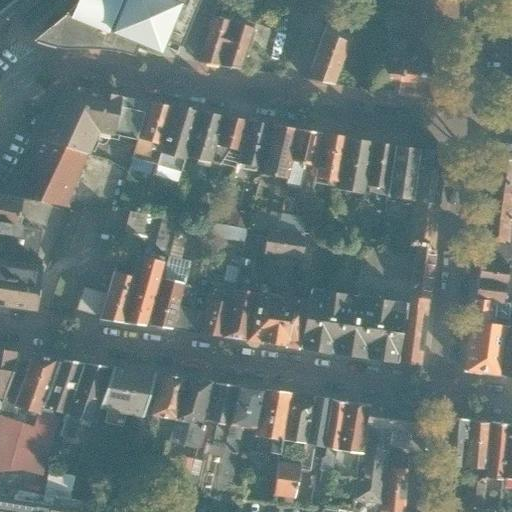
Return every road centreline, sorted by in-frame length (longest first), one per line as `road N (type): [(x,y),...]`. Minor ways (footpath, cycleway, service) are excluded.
road 1 (residential): [(0,104),(40,65),(471,131)]
road 2 (residential): [(435,391),(0,327)]
road 3 (residential): [(435,391),(471,131)]
road 4 (residential): [(471,131),(478,0)]
